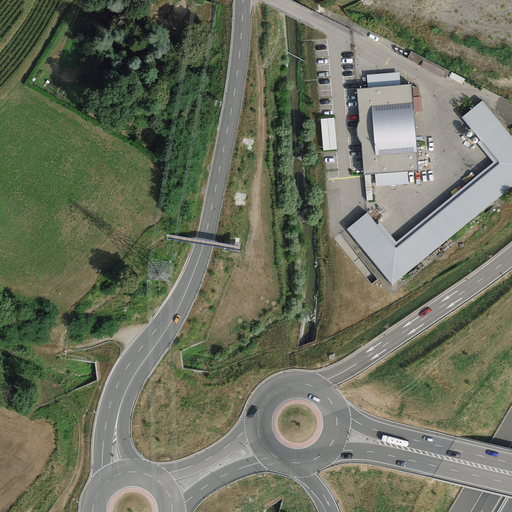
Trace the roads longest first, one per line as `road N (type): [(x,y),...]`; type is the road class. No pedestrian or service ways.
road 1 (secondary): [(236,0),(210,208),(178,306)]
road 2 (motorway): [(511,255),(342,372),(302,383)]
road 3 (secondary): [(178,306),(129,362),(111,398),(102,484)]
road 4 (secondary): [(320,455),(358,450),(511,484)]
road 5 (secondary): [(511,463),(377,430),(333,408)]
road 6 (secondary): [(134,472),(124,414),(178,306)]
road 7 (unknown): [(338,31),(347,201)]
road 8 (secondary): [(257,412),(206,459),(149,476)]
